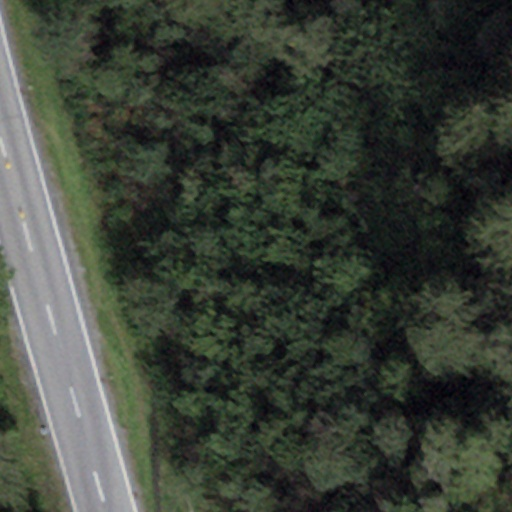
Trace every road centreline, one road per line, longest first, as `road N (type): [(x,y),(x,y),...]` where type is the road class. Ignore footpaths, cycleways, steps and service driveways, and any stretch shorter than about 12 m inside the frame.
road 1 (unknown): [(155,511),(175,373),(160,178),(167,0)]
road 2 (secondary): [(0,145),(94,511)]
